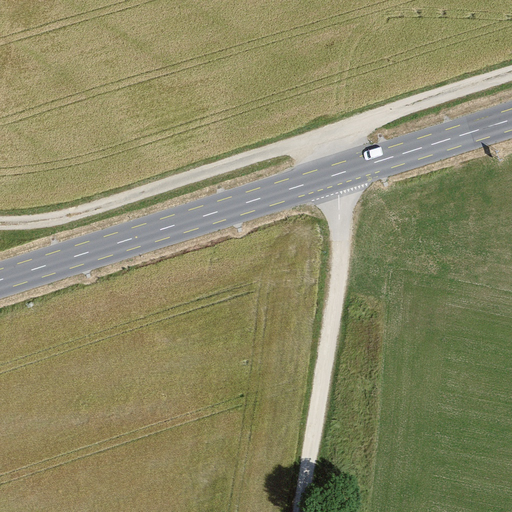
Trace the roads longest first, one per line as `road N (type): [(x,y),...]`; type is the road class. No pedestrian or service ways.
road 1 (secondary): [(511,120),(0,280)]
road 2 (track): [(511,70),(84,211),(0,221)]
road 3 (track): [(300,511),(343,240),(329,135)]
